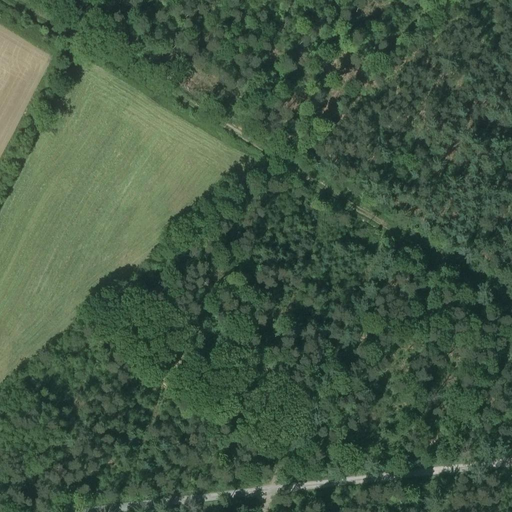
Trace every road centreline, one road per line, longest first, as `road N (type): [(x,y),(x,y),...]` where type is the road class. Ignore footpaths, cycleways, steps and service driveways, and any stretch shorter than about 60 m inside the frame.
road 1 (track): [(511,301),(28,0)]
road 2 (track): [(511,462),(89,511)]
